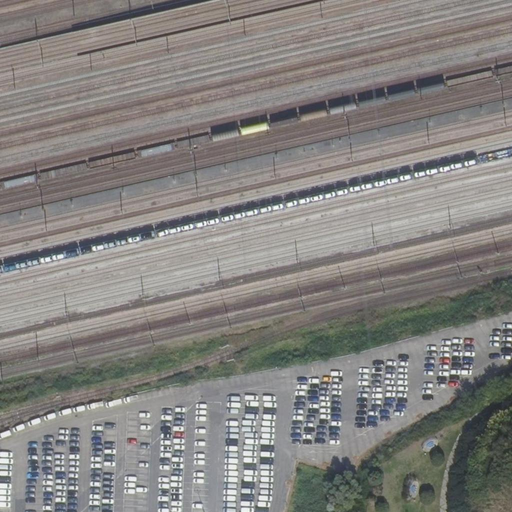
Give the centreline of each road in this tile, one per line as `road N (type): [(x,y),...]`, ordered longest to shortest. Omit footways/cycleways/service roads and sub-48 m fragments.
road 1 (unknown): [(22,435),(257,377),(275,376),(293,411)]
road 2 (unknown): [(293,411),(371,404),(511,347)]
